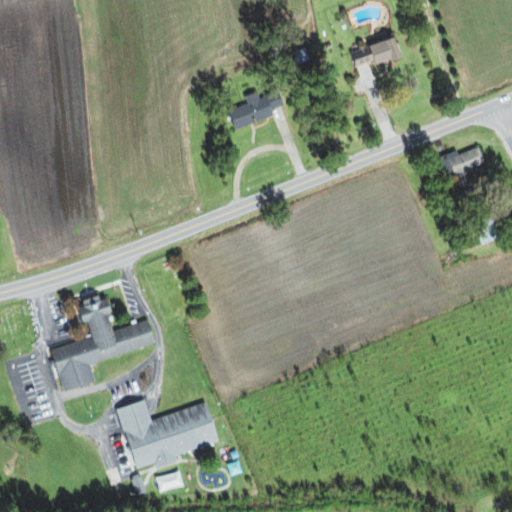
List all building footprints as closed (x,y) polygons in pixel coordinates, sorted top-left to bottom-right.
[(352,70),(395,55),(389,37),(346,52),(352,70)] [(281,113),(274,91),(256,96),(255,92),(241,96),(244,105),(225,111),(230,129),(281,113)] [(453,189),(470,181),(467,174),(483,166),(474,147),(441,161),(453,189)] [(503,235),(493,215),(471,225),(480,245),(503,235)] [(150,346),(144,322),(109,331),(100,296),(72,304),(78,324),(82,323),(86,339),(46,350),(58,392),(91,383),(86,363),(150,346)] [(170,455),(213,443),(203,404),(147,420),(142,401),(114,408),(130,469),(150,464),(152,469),(173,464),(170,455)] [(153,478),(156,492),(178,487),(175,474),(153,478)]
